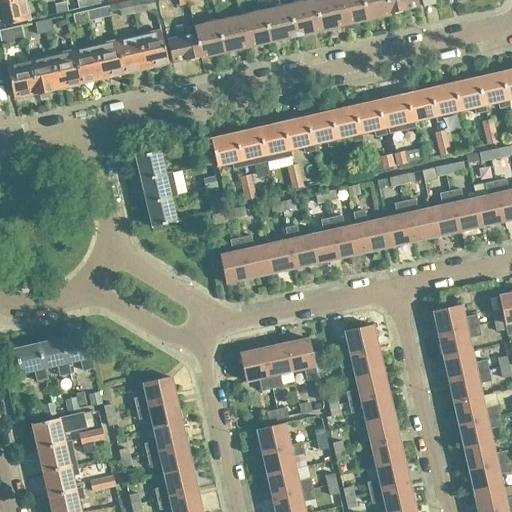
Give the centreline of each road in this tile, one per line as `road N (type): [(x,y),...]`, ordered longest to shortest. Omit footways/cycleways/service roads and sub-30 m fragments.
road 1 (residential): [(88,121),(511,23)]
road 2 (residential): [(446,511),(394,287)]
road 3 (residential): [(240,511),(199,331)]
road 4 (residential): [(231,324),(394,287)]
road 5 (residential): [(108,249),(231,324)]
road 6 (residential): [(108,249),(114,229),(88,121)]
road 7 (residential): [(199,331),(162,332),(86,286)]
road 8 (residential): [(394,287),(511,260)]
